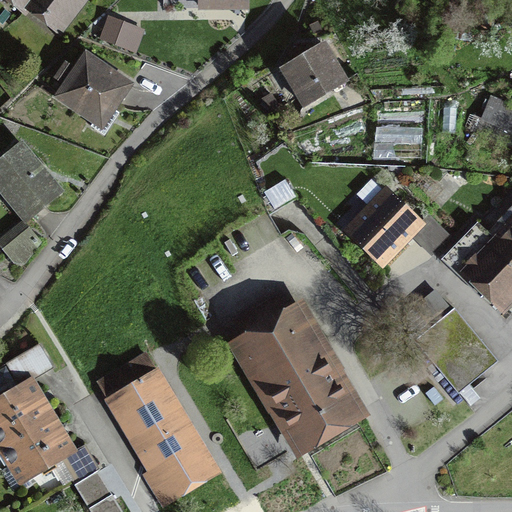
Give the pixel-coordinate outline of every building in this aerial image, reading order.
[(3,0),(22,12),(30,0),(3,0)] [(30,0),(22,12),(61,39),(88,0),(30,0)] [(245,18),(245,0),(192,0),(192,18),(245,18)] [(127,23),(112,16),(101,36),(116,44),(127,23)] [(324,49),(277,77),(299,112),(345,84),(324,49)] [(99,135),(127,93),(82,63),(54,105),(99,135)] [(511,107),(492,99),(479,130),(511,144),(511,107)] [(422,144),(423,111),(375,111),(374,143),(422,144)] [(63,204),(19,152),(0,167),(0,204),(25,235),(63,204)] [(275,190),(295,180),(286,162),(266,173),(275,190)] [(382,280),(423,235),(384,198),(342,244),(382,280)] [(412,221),(431,242),(451,225),(432,203),(412,221)] [(499,324),(511,311),(511,227),(457,282),(499,324)] [(242,338),(304,444),(329,429),(353,415),(291,309),(288,311),(280,297),(237,322),(245,336),(242,338)] [(459,394),(498,361),(454,308),(415,341),(459,394)] [(24,348),(36,366),(51,357),(39,338),(24,348)] [(108,399),(116,400),(137,436),(129,440),(139,457),(146,452),(156,469),(145,476),(161,501),(210,471),(185,429),(186,426),(178,413),(175,412),(154,377),(156,370),(147,355),(99,383),(108,399)] [(0,410),(0,447),(49,417),(32,390),(0,410)] [(71,453),(49,417),(0,447),(0,456),(19,486),(71,453)] [(117,511),(109,498),(90,509),(92,511),(117,511)]
